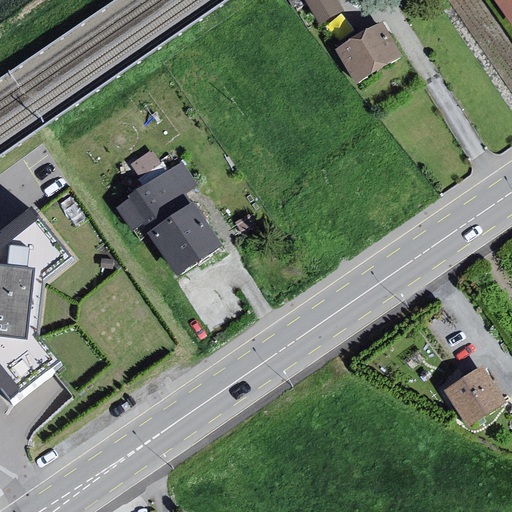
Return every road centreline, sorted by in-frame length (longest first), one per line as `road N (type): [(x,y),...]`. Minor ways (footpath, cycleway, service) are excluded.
road 1 (primary): [(511,172),(17,511)]
road 2 (primary): [(68,511),(511,200)]
